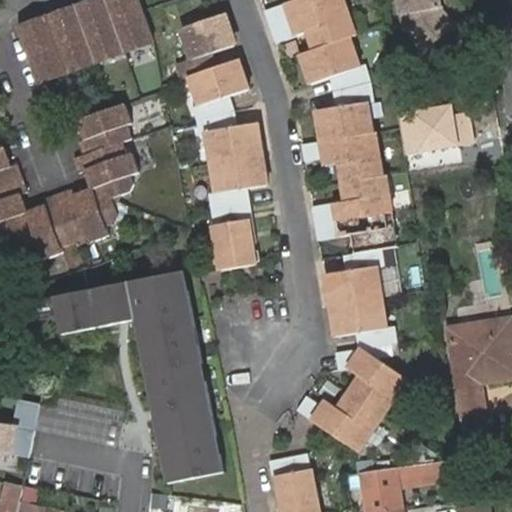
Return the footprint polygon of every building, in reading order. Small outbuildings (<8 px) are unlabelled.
[(88,12),(79,16),(67,20),(69,25),(64,26),(60,15),(48,19),(35,24),(39,36),(33,38),(31,33),(22,37),(40,86),(68,75),(97,66),(114,59),(124,56),(153,45),(139,2),(138,0),(125,0),(126,4),(121,6),(118,0),(102,0),(93,4),(97,14),(90,17),(88,12)] [(267,14),(273,30),(337,9),(334,0),(306,0),(307,0),(296,4),(267,14)] [(334,0),(337,9),(344,6),(342,0),(334,0)] [(442,0),(407,0),(407,3),(403,3),(408,34),(427,58),(458,34),(446,18),(442,0)] [(97,14),(93,4),(77,9),(79,16),(88,12),(90,17),(97,14)] [(342,23),(350,21),(344,6),(337,9),(342,23)] [(79,16),(77,9),(60,15),(64,26),(69,25),(67,20),(79,16)] [(323,51),(350,43),(356,41),(350,21),(342,23),(337,9),(273,30),(278,46),(309,36),(317,33),(323,51)] [(228,17),(182,32),(191,61),(213,54),(238,46),(228,17)] [(39,36),(35,24),(20,29),(22,37),(31,33),(33,38),(39,36)] [(309,36),(314,54),(323,51),(317,33),(309,36)] [(335,80),(340,95),(371,88),(365,70),(360,72),(350,43),(323,51),(314,54),(306,57),(312,76),(306,78),(309,88),(329,82),(335,80)] [(213,54),(191,61),(176,66),(181,82),(188,80),(218,70),(213,54)] [(312,76),(306,57),(300,59),(306,78),(312,76)] [(246,82),(240,62),(234,64),(241,84),(246,82)] [(241,84),(234,64),(218,70),(188,80),(199,109),(192,111),(196,122),(230,115),(225,100),(231,98),(250,92),(246,82),(241,84)] [(335,96),(340,95),(335,80),(329,82),(335,96)] [(323,125),(326,144),(368,137),(374,137),(369,108),(375,108),(371,88),(340,95),(343,111),(337,113),(316,115),(318,126),(323,125)] [(335,96),(337,113),(343,111),(340,95),(335,96)] [(237,114),(231,98),(225,100),(230,115),(237,114)] [(24,182),(18,168),(13,171),(8,172),(7,168),(11,166),(6,151),(0,153),(0,241),(0,242),(10,238),(15,241),(22,245),(25,253),(32,256),(41,254),(44,262),(62,256),(60,252),(76,247),(87,243),(89,246),(110,239),(107,231),(116,228),(119,218),(115,208),(116,205),(118,200),(129,196),(133,187),(131,179),(139,176),(131,156),(126,158),(122,147),(132,143),(127,130),(132,128),(125,108),(89,121),(82,136),(84,138),(88,137),(90,143),(86,145),(80,146),(84,160),(74,164),(80,178),(85,176),(90,174),(92,180),(87,182),(91,193),(81,197),(82,202),(75,204),(74,199),(72,194),(58,198),(55,200),(45,203),(47,209),(48,213),(42,215),(41,211),(29,215),(27,205),(21,206),(19,198),(25,197),(28,196),(24,182)] [(233,132),(239,130),(237,114),(230,115),(233,132)] [(261,139),(259,128),(239,130),(233,132),(230,115),(196,122),(199,136),(206,136),(211,168),(257,161),(254,140),(261,139)] [(78,125),(82,136),(89,121),(83,123),(78,125)] [(318,126),(320,145),(326,144),(323,125),(318,126)] [(341,186),(352,185),(382,179),(378,160),(372,161),(368,137),(326,144),(320,145),(303,148),(306,165),(323,162),(337,161),(339,168),(341,186)] [(372,161),(378,160),(374,137),(368,137),(372,161)] [(263,160),(261,139),(254,140),(257,161),(263,160)] [(263,160),(257,161),(260,178),(266,177),(263,160)] [(249,193),(268,189),(266,177),(260,178),(257,161),(211,168),(216,198),(209,199),(211,215),(244,209),(242,194),(249,193)] [(325,170),(339,168),(337,161),(323,162),(325,170)] [(314,210),(317,226),(383,215),(380,199),(388,198),(385,179),(382,179),(352,185),(355,203),(344,204),(314,210)] [(341,186),(344,204),(355,203),(352,185),(341,186)] [(251,208),(249,193),(242,194),(244,209),(251,208)] [(380,199),(383,215),(390,214),(388,198),(380,199)] [(251,208),(244,209),(246,223),(249,222),(251,237),(246,238),(247,247),(252,246),(257,245),(251,208)] [(244,209),(211,215),(220,275),(255,269),(252,246),(247,247),(246,238),(251,237),(249,222),(246,223),(244,209)] [(390,214),(383,215),(385,231),(393,230),(390,214)] [(317,226),(319,243),(351,238),(362,236),(365,255),(380,252),(396,249),(393,230),(385,231),(383,215),(317,226)] [(362,236),(351,238),(354,257),(365,255),(362,236)] [(334,289),(337,307),(382,299),(377,271),(384,270),(380,252),(365,255),(354,257),(347,258),(350,273),(342,275),(325,278),(326,290),(334,289)] [(340,260),(342,275),(350,273),(347,258),(340,260)] [(136,322),(168,485),(224,474),(184,273),(54,298),(57,312),(62,336),(136,322)] [(330,309),(337,307),(334,289),(326,290),(330,309)] [(57,312),(54,298),(40,301),(43,315),(57,312)] [(334,328),(336,341),(354,338),(361,336),(364,350),(374,348),(397,345),(394,327),(387,328),(382,299),(337,307),(340,327),(334,328)] [(330,309),(334,328),(340,327),(337,307),(330,309)] [(472,335),(471,327),(450,330),(467,430),(489,427),(481,379),(488,378),(489,381),(511,376),(511,321),(511,320),(491,323),(492,332),(472,335)] [(491,323),(471,327),(472,335),(492,332),(491,323)] [(354,338),(357,352),(364,350),(361,336),(354,338)] [(357,352),(337,355),(341,373),(347,371),(359,369),(365,374),(360,381),(350,396),(383,418),(394,401),(389,398),(402,378),(376,359),(374,348),(364,350),(357,352)] [(359,369),(347,371),(360,381),(365,374),(359,369)] [(389,398),(394,401),(407,382),(402,378),(389,398)] [(299,415),(354,450),(368,431),(373,435),(383,418),(350,396),(339,412),(335,418),(323,410),(308,401),(299,415)] [(58,411),(41,407),(36,430),(36,431),(118,449),(126,413),(60,399),(58,411)] [(20,426),(36,430),(41,407),(41,405),(26,402),(20,426)] [(326,405),(323,410),(335,418),(339,412),(326,405)] [(0,452),(14,456),(20,426),(0,423),(0,452)] [(368,431),(354,450),(360,454),(373,435),(368,431)] [(277,486),(315,482),(310,456),(276,461),(280,477),(276,478),(277,486)] [(268,463),(273,487),(277,486),(276,478),(280,477),(276,461),(268,463)] [(320,511),(315,482),(277,486),(278,490),(282,489),(285,499),(281,500),(283,511),(320,511)] [(0,509),(0,511),(18,511),(23,489),(7,485),(0,510),(0,509)] [(277,486),(273,487),(276,501),(281,500),(285,499),(282,489),(278,490),(277,486)] [(368,494),(370,511),(404,511),(406,511),(403,489),(368,494)]
